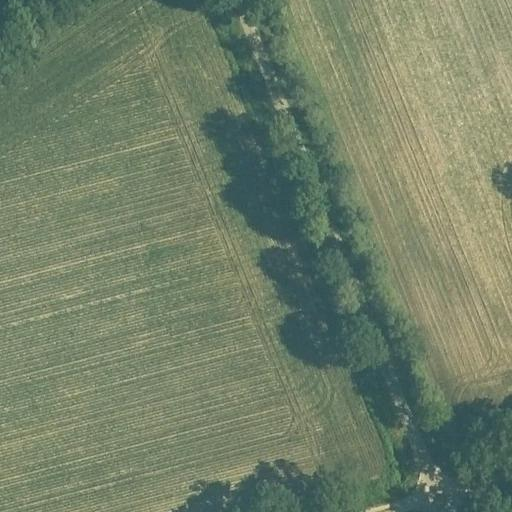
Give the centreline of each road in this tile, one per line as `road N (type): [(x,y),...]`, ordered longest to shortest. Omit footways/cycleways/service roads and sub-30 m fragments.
road 1 (unclassified): [(245,0),(447,511)]
road 2 (track): [(511,480),(370,511)]
